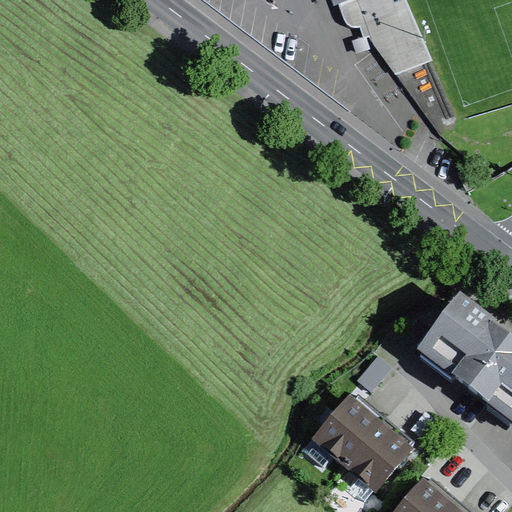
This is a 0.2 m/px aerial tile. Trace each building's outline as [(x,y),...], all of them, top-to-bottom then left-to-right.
[(330,0),(334,9),(339,7),(356,0),(330,0)] [(356,0),(339,7),(345,24),(348,26),(350,28),(353,29),(357,30),(361,28),(369,39),(377,50),(396,77),(433,63),(406,1),(394,6),(391,0),(356,0)] [(511,336),(460,297),(416,354),(511,426),(511,336)] [(379,363),(360,384),(371,394),(390,372),(379,363)] [(368,507),(414,451),(412,449),(415,444),(359,398),(355,401),(350,397),(304,452),(368,507)] [(428,484),(424,480),(396,511),(469,511),(432,480),(428,484)]
